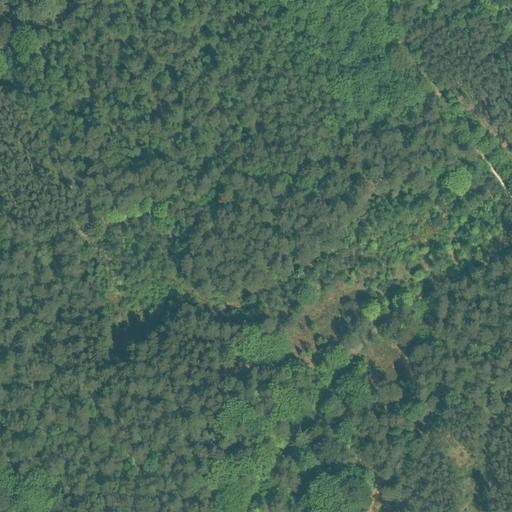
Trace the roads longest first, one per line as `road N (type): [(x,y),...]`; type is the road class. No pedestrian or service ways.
road 1 (track): [(249,505),(381,324),(511,249)]
road 2 (track): [(511,195),(436,92)]
